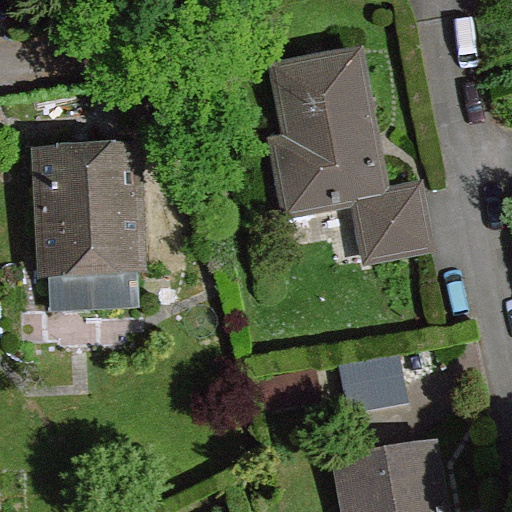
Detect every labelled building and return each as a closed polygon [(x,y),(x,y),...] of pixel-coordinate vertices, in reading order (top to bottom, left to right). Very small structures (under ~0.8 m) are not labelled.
[(191,44),(125,48),(129,106),(195,103),(191,44)] [(362,58),(281,74),(293,143),(280,146),(292,214),(363,202),(389,196),(362,58)] [(137,154),(43,158),(48,275),(54,275),(137,272),(144,271),(137,154)] [(423,189),(389,196),(363,202),(372,261),(434,249),(423,189)] [(137,272),(54,275),(55,307),(139,305),(137,272)] [(414,355),(353,360),(357,403),(417,398),(414,355)] [(323,400),(318,373),(262,384),(267,411),(323,400)] [(446,511),(434,448),(341,466),(349,511),(446,511)]
